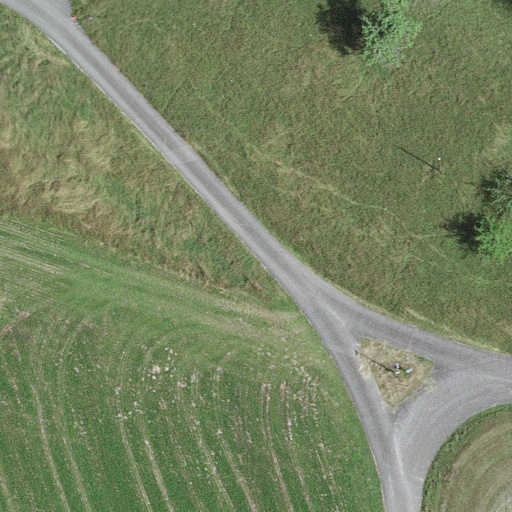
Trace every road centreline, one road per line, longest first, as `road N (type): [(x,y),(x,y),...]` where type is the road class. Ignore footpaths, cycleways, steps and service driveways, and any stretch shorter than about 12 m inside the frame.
road 1 (residential): [(318,300),(28,0)]
road 2 (unclassified): [(318,300),(505,374)]
road 3 (residential): [(398,451),(318,300)]
road 4 (residential): [(505,374),(461,391),(398,451)]
